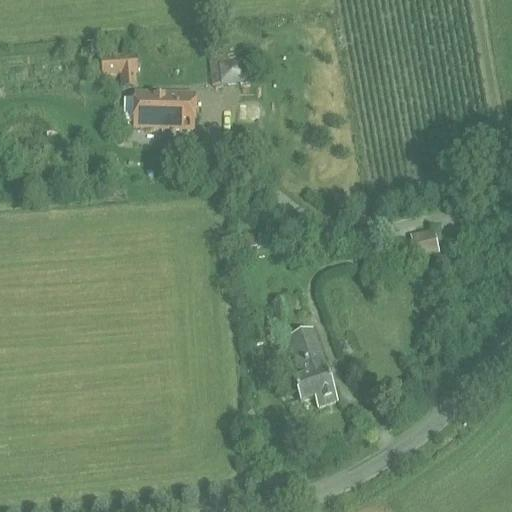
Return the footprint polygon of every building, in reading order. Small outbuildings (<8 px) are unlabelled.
[(121,89),(137,88),(135,55),(99,57),(101,77),(121,76),(121,89)] [(221,86),(222,88),(243,86),(242,83),(250,83),(248,56),(209,59),(211,87),(221,86)] [(134,130),(193,132),(194,98),(135,96),(134,130)] [(238,122),(254,124),(261,122),(261,106),(256,103),(239,103),(238,122)] [(432,231),(410,237),(416,261),(438,255),(432,231)] [(240,235),(242,251),(265,249),(263,233),(240,235)] [(278,318),(280,324),(292,321),(287,300),(272,304),(273,306),(270,307),(273,320),(278,318)] [(314,400),(317,410),(336,404),(325,371),(324,371),(311,332),(288,340),(301,379),(292,382),(299,405),(314,400)]
